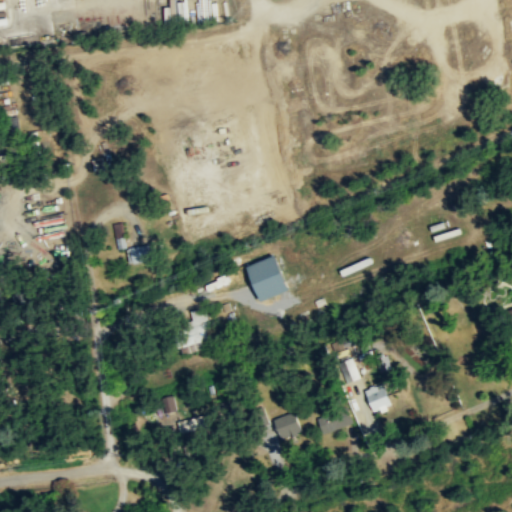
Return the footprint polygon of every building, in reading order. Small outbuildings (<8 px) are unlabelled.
[(131,263),(153,259),(150,243),(127,248),(131,263)] [(263,299),(293,290),(282,254),(253,262),(263,299)] [(211,321),(199,322),(201,339),(213,338),(211,321)] [(366,390),(376,413),(395,404),(384,382),(366,390)] [(166,412),(176,410),(174,399),(163,400),(166,412)] [(353,422),(346,407),(317,418),(323,433),(353,422)] [(282,437),(303,432),(298,411),(277,416),(282,437)] [(212,425),(209,413),(179,421),(182,433),(212,425)]
